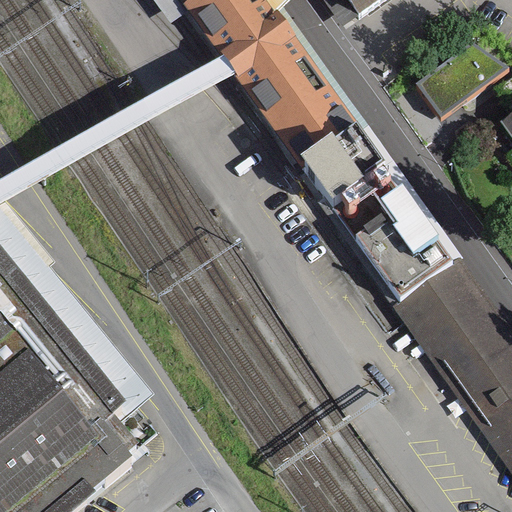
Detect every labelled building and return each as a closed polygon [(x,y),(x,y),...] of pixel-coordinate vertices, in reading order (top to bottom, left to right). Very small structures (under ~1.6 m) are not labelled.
[(257,0),(174,0),(229,77),(511,479),(511,358),(274,24),(257,0)] [(511,0),(347,0),(367,25),(400,0),(511,0)] [(501,76),(467,54),(418,91),(441,121),(501,76)] [(511,81),(496,93),(511,114),(511,117),(504,123),(511,133),(511,81)] [(0,511),(51,511),(126,451),(0,298),(0,511)]
